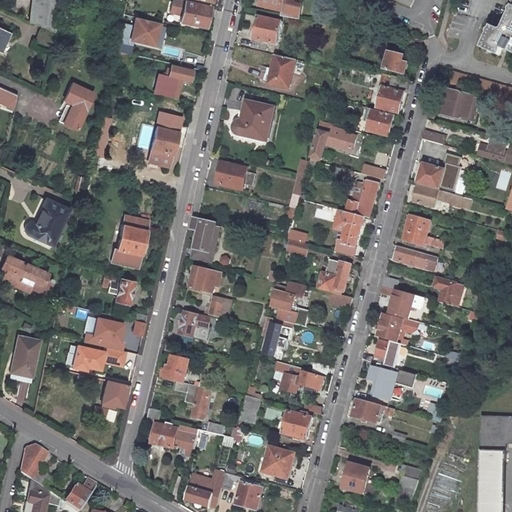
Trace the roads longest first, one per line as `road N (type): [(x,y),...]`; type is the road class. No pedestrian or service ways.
road 1 (residential): [(309,511),(431,62),(460,60)]
road 2 (residential): [(231,0),(120,480)]
